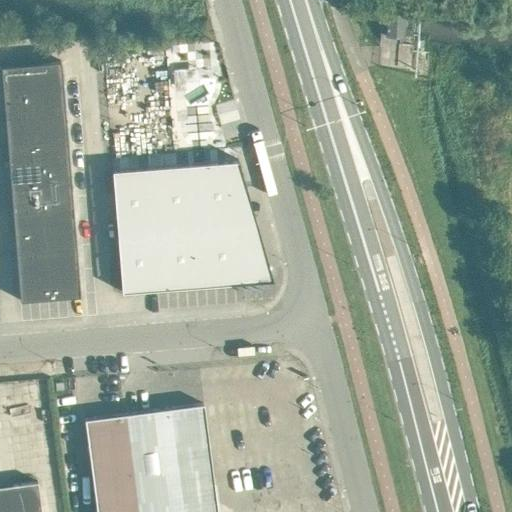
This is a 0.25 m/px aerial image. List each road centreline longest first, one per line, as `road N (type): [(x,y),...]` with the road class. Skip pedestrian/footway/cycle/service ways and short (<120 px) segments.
road 1 (primary): [(444,481),(445,408),(434,360),(384,196),(337,130)]
road 2 (primary): [(337,130),(444,481)]
road 3 (residential): [(313,323),(225,0)]
road 4 (unclassified): [(0,348),(313,323)]
road 5 (residential): [(361,511),(313,323)]
road 6 (primary): [(300,0),(337,130)]
